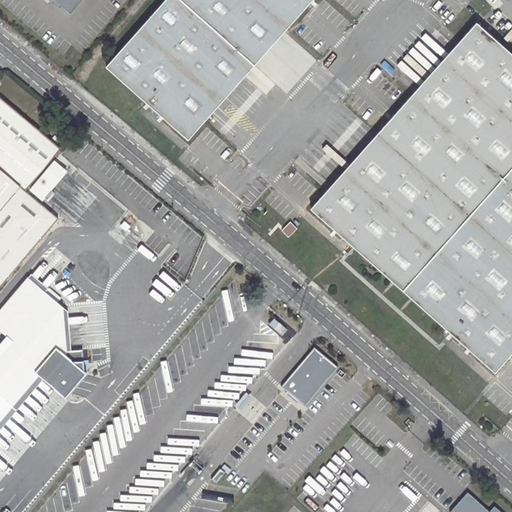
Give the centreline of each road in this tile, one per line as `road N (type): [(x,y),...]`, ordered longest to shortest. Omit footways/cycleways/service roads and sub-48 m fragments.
road 1 (tertiary): [(0,43),(511,483)]
road 2 (unknown): [(235,241),(52,446),(0,412)]
road 3 (unknown): [(285,284),(86,511)]
road 4 (unknown): [(163,511),(326,319)]
road 5 (unknown): [(374,361),(284,463),(262,449),(294,407)]
